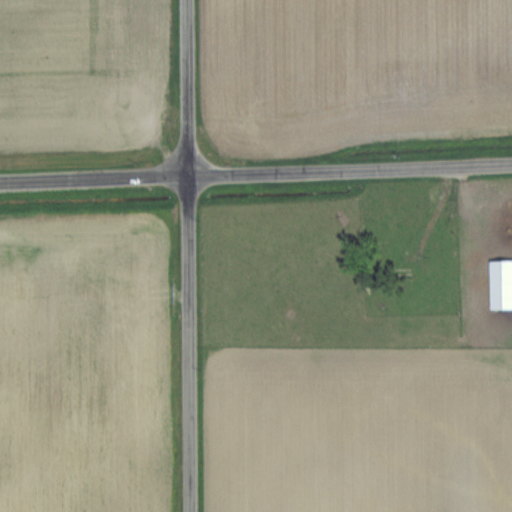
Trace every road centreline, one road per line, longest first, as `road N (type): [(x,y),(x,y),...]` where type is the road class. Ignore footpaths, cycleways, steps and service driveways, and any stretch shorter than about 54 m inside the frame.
road 1 (residential): [(0,181),(511,163)]
road 2 (residential): [(190,511),(186,0)]
